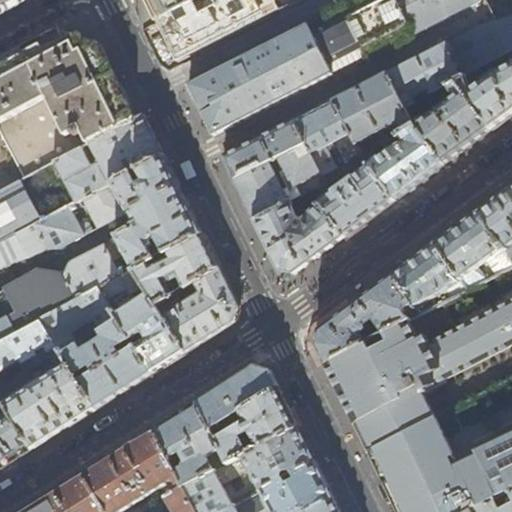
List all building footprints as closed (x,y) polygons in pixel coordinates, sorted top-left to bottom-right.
[(276,0),(282,11),(303,0),(276,0)] [(415,36),(395,0),(360,0),(348,6),(310,26),(322,49),(325,57),(335,77),(371,58),(415,36)] [(388,74),(407,111),(425,101),(440,93),(458,84),(466,80),(489,67),(510,57),(511,55),(511,0),(395,0),(415,36),(449,19),(449,18),(481,2),(481,0),(511,0),(511,25),(501,31),(496,23),(480,27),(471,32),(411,62),(388,74)] [(318,51),(322,49),(310,26),(248,57),(190,86),(200,106),(215,137),(275,107),(335,77),(325,57),(316,62),(310,49),(316,46),(318,51)] [(0,62),(0,135),(24,181),(137,121),(108,61),(99,43),(84,52),(77,35),(66,42),(61,31),(57,33),(57,32),(0,62)] [(511,59),(510,57),(489,67),(495,75),(474,90),(466,80),(458,84),(492,131),(511,115),(511,59)] [(415,128),(407,111),(388,74),(362,87),(335,101),(363,156),(372,152),(390,142),(385,132),(400,125),(405,134),(415,128)] [(415,128),(445,165),(465,150),(492,131),(458,84),(440,93),(445,101),(442,103),(445,107),(434,114),(425,101),(407,111),(415,128)] [(362,157),(363,156),(335,101),(313,112),(293,123),(306,146),(323,178),(338,170),(333,159),(341,154),(347,165),(362,157)] [(145,117),(137,121),(24,181),(0,193),(0,244),(80,202),(84,200),(165,157),(153,133),(145,117)] [(236,180),(306,146),(293,123),(271,134),(225,158),(229,165),(236,180)] [(378,162),(372,152),(363,156),(362,157),(396,202),(418,185),(445,165),(415,128),(405,134),(400,137),(405,146),(389,154),(378,162)] [(328,186),(323,178),(306,146),(236,180),(244,197),(256,222),(313,193),(328,186)] [(128,213),(135,226),(116,236),(112,244),(119,257),(126,254),(135,272),(155,261),(168,254),(204,235),(182,190),(165,157),(84,200),(99,228),(128,213)] [(313,193),(346,238),(370,221),(396,202),(362,157),(347,165),(338,170),(323,178),(328,186),(313,193)] [(502,197),(479,215),(511,261),(511,189),(508,193),(502,197)] [(319,258),(346,238),(313,193),(256,222),(266,241),(281,272),(296,275),(319,258)] [(80,202),(0,244),(0,343),(42,321),(87,297),(99,291),(123,278),(119,272),(105,247),(73,265),(65,277),(40,273),(0,294),(0,313),(6,325),(0,328),(0,269),(17,262),(28,259),(49,249),(60,250),(93,229),(88,220),(80,224),(76,218),(80,215),(79,212),(84,209),(80,202)] [(459,229),(436,246),(470,291),(488,282),(478,269),(488,262),(499,276),(511,269),(511,261),(479,215),(459,229)] [(208,245),(204,235),(168,254),(171,260),(158,266),(155,261),(135,272),(158,307),(173,298),(165,282),(178,275),(186,290),(188,288),(220,268),(208,245)] [(416,260),(394,277),(423,315),(441,306),(435,298),(444,293),(446,291),(453,300),(470,291),(436,246),(416,260)] [(226,280),(220,268),(188,288),(194,300),(182,308),(182,298),(184,297),(181,293),(173,298),(158,307),(186,353),(208,340),(236,322),(240,308),(226,280)] [(135,272),(126,276),(123,278),(99,291),(104,298),(131,342),(144,334),(148,341),(136,349),(152,375),(168,365),(186,353),(158,307),(135,272)] [(423,315),(394,277),(359,303),(321,331),(317,346),(321,354),(326,364),(375,339),(366,326),(375,320),(385,334),(423,315)] [(91,370),(78,379),(97,410),(124,393),(152,375),(136,349),(123,357),(119,350),(131,342),(104,298),(91,305),(87,297),(42,321),(74,373),(88,365),(91,370)] [(425,393),(511,348),(511,304),(460,331),(441,306),(423,315),(385,334),(375,339),(326,364),(337,386),(338,385),(347,402),(345,403),(348,408),(362,437),(364,436),(366,440),(371,450),(369,451),(370,453),(437,419),(425,393)] [(74,373),(42,321),(0,343),(0,374),(29,358),(37,371),(53,360),(55,362),(39,373),(42,378),(32,383),(34,387),(15,399),(5,405),(11,414),(33,449),(43,443),(64,430),(97,410),(78,379),(74,373)] [(230,385),(199,404),(218,440),(248,422),(242,411),(280,388),(272,372),(265,370),(258,367),(230,385)] [(290,409),(280,388),(242,411),(248,422),(218,440),(230,463),(299,428),(290,409)] [(179,416),(156,431),(186,487),(230,463),(218,440),(199,404),(179,416)] [(0,470),(7,466),(33,449),(11,414),(0,421),(0,470)] [(381,474),(399,511),(473,511),(511,492),(511,440),(479,458),(483,466),(464,476),(437,419),(370,453),(381,474)] [(314,458),(299,428),(230,463),(186,487),(198,511),(223,511),(235,506),(224,483),(253,469),(264,490),(317,462),(314,458)] [(198,511),(186,487),(156,431),(87,474),(27,511),(198,511)] [(326,480),(317,462),(264,490),(251,497),(256,506),(268,499),(274,511),(238,511),(235,506),(223,511),(309,511),(335,499),(326,480)] [(511,511),(511,492),(473,511),(511,511)] [(341,511),(335,499),(309,511),(341,511)]
